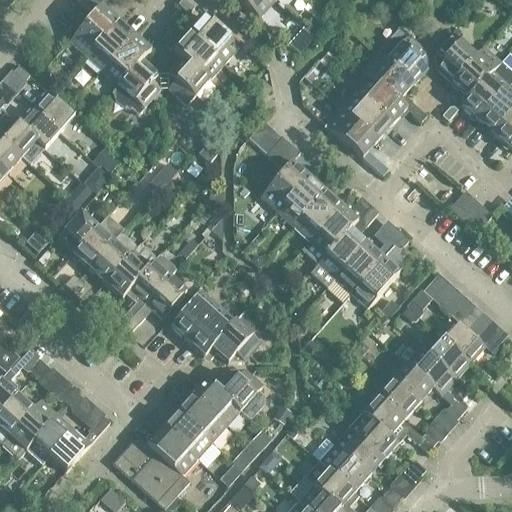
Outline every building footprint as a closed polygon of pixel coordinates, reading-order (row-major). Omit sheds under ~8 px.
[(11,6),(3,0),(0,0),(0,6),(6,12),(11,6)] [(100,8),(91,0),(74,0),(74,1),(92,17),(100,9),(100,8)] [(193,10),(182,1),(182,0),(176,6),(185,14),(189,14),(193,10)] [(273,3),(269,0),(234,0),(258,21),(273,3)] [(68,43),(70,45),(85,59),(117,24),(100,9),(92,17),(68,43)] [(317,36),(326,25),(315,16),(306,27),(317,36)] [(237,50),(202,19),(187,35),(222,67),(237,50)] [(117,24),(85,59),(101,73),(133,38),(117,24)] [(426,55),(407,38),(399,31),(376,56),(412,88),(426,71),(426,55)] [(222,67),(187,35),(172,52),(208,83),(222,67)] [(435,71),(452,85),(482,50),(474,58),(450,36),(434,54),(435,71)] [(133,38),(101,73),(117,87),(145,57),(149,53),(133,38)] [(482,50),(452,85),(468,99),(460,108),(461,108),(499,65),(482,50)] [(208,83),(172,52),(180,59),(166,75),(167,91),(185,108),(208,83)] [(333,59),(327,54),(318,64),(324,69),(333,59)] [(412,88),(376,56),(361,72),(405,111),(420,124),(426,118),(417,111),(403,98),(412,88)] [(157,76),(147,67),(142,62),(146,57),(145,57),(117,87),(111,95),(114,104),(125,114),(131,114),(136,119),(143,110),(158,92),(157,76)] [(511,76),(499,65),(461,108),(477,123),(511,83),(511,76)] [(25,81),(28,78),(18,67),(12,74),(21,82),(25,81)] [(312,70),(302,80),(312,89),(322,79),(312,70)] [(405,111),(361,72),(361,73),(370,81),(355,97),(390,128),(405,111)] [(493,137),(511,115),(511,83),(477,123),(493,137)] [(74,117),(47,93),(32,110),(59,134),(74,117)] [(390,128),(355,97),(341,113),(376,144),(390,128)] [(447,123),(457,112),(453,109),(449,109),(441,118),(447,123)] [(59,134),(32,110),(17,127),(44,151),(59,134)] [(376,144),(341,113),(326,129),(361,160),(376,144)] [(511,115),(493,137),(509,151),(511,148),(511,115)] [(44,151),(17,127),(9,119),(0,128),(0,140),(21,159),(35,144),(43,151),(44,151)] [(247,141),(255,149),(271,131),(263,123),(247,141)] [(255,149),(264,156),(280,139),(271,131),(255,149)] [(264,156),(273,165),(289,147),(280,139),(264,156)] [(21,159),(0,140),(0,170),(6,176),(21,159)] [(282,173),(290,164),(298,155),(289,147),(273,165),(282,173)] [(97,161),(113,171),(119,161),(103,151),(97,161)] [(276,214),(307,179),(290,164),(282,173),(259,199),(276,214)] [(374,165),(370,169),(381,179),(387,173),(378,165),(374,165)] [(100,172),(74,187),(82,201),(108,186),(100,172)] [(276,214),(275,214),(292,229),(323,194),(307,179),(276,214)] [(448,210),(457,218),(473,201),(464,193),(448,210)] [(323,194),(292,229),(308,243),(339,208),(323,194)] [(457,218),(466,227),(482,209),(473,201),(457,218)] [(339,208),(308,243),(309,244),(301,254),(316,267),(348,231),(355,223),(339,208)] [(365,227),(376,215),(369,209),(356,223),(361,228),(365,227)] [(492,217),(482,209),(466,227),(476,235),(492,217)] [(79,215),(55,242),(72,257),(96,230),(79,215)] [(88,271),(112,244),(122,233),(106,218),(96,230),(72,257),(88,271)] [(348,231),(316,267),(317,268),(309,277),(326,292),(335,282),(333,281),(364,246),(348,231)] [(391,248),(401,237),(395,232),(388,240),(388,245),(391,248)] [(112,244),(88,271),(104,286),(136,251),(120,237),(113,245),(112,244)] [(400,250),(407,242),(401,237),(391,248),(395,251),(400,250)] [(333,281),(335,282),(349,295),(380,260),(364,246),(333,281)] [(136,251),(104,286),(120,300),(155,262),(139,248),(136,251)] [(49,256),(45,252),(35,263),(41,269),(49,261),(49,256)] [(138,301),(126,315),(131,314),(134,318),(135,318),(145,307),(144,307),(168,280),(169,281),(176,273),(159,258),(155,262),(120,300),(121,301),(128,293),(138,301)] [(380,260),(349,295),(366,310),(397,275),(380,260)] [(422,293),(431,301),(447,283),(438,275),(422,293)] [(68,293),(78,282),(75,279),(70,279),(62,288),(68,293)] [(168,280),(144,307),(145,307),(135,318),(134,318),(124,329),(130,334),(138,324),(150,312),(161,322),(185,295),(169,281),(168,280)] [(74,298),(82,290),(82,286),(78,282),(68,293),(74,298)] [(431,301),(440,309),(456,291),(447,283),(431,301)] [(440,309),(449,317),(465,299),(456,291),(440,309)] [(169,329),(189,347),(220,311),(201,294),(169,329)] [(457,325),(458,325),(474,307),(465,299),(449,317),(457,325)] [(418,320),(422,316),(421,311),(413,304),(407,310),(418,320)] [(458,325),(467,334),(483,316),(474,307),(458,325)] [(101,322),(105,317),(110,311),(107,308),(102,308),(95,316),(101,322)] [(418,320),(407,310),(402,316),(410,323),(415,323),(418,320)] [(220,311),(189,347),(203,359),(210,351),(215,355),(240,328),(220,311)] [(118,323),(124,329),(134,318),(131,314),(126,315),(118,323)] [(25,316),(17,326),(35,342),(44,333),(25,316)] [(492,324),(483,316),(467,334),(476,342),(492,324)] [(248,319),(240,328),(215,355),(226,365),(243,365),(259,346),(249,337),(252,334),(248,319)] [(457,325),(442,342),(469,366),(484,349),(476,342),(467,334),(457,325)] [(442,342),(428,358),(454,382),(469,366),(442,342)] [(0,370),(3,373),(17,358),(6,348),(0,354),(0,370)] [(405,366),(460,416),(466,411),(457,403),(453,403),(452,402),(452,400),(445,393),(454,382),(428,358),(414,374),(405,366)] [(34,378),(44,367),(38,362),(31,370),(30,375),(34,378)] [(405,366),(390,383),(417,407),(431,392),(439,399),(448,407),(446,410),(445,414),(455,423),(460,416),(405,366)] [(42,381),(50,373),(44,367),(34,378),(38,382),(42,381)] [(0,415),(16,397),(14,395),(17,392),(16,389),(10,384),(15,378),(9,372),(0,381),(0,415)] [(262,390),(244,373),(228,374),(214,389),(205,382),(204,383),(239,415),(248,422),(251,423),(263,410),(264,400),(257,395),(262,390)] [(239,415),(204,383),(190,399),(225,430),(239,415)] [(390,383),(375,399),(402,423),(417,407),(390,383)] [(66,407),(76,396),(70,391),(62,400),(63,404),(66,407)] [(74,410),(82,402),(76,396),(66,407),(70,410),(74,410)] [(0,445),(1,447),(32,412),(16,397),(0,415),(0,445)] [(225,430),(190,399),(175,415),(210,446),(225,430)] [(375,399),(361,415),(388,439),(397,429),(426,455),(431,449),(420,439),(419,439),(402,424),(402,423),(375,399)] [(37,440),(56,418),(40,403),(32,412),(1,447),(15,460),(23,451),(25,453),(37,440)] [(210,446),(175,415),(161,431),(196,462),(210,446)] [(388,439),(361,415),(360,416),(361,417),(347,432),(382,463),(396,446),(388,439)] [(56,418),(25,453),(25,454),(33,445),(49,460),(73,433),(56,418)] [(73,433),(49,460),(66,475),(89,448),(99,437),(109,426),(103,420),(83,442),(73,433)] [(196,462),(161,431),(146,448),(154,455),(188,486),(181,479),(196,462)] [(382,463),(347,432),(333,448),(367,479),(382,463)] [(423,435),(420,439),(431,449),(437,443),(428,435),(423,435)] [(136,439),(136,440),(128,448),(146,464),(154,455),(146,448),(136,439)] [(146,464),(128,448),(120,457),(137,474),(146,464)] [(367,479),(333,448),(318,465),(326,471),(352,495),(367,479)] [(146,464),(137,474),(129,483),(161,511),(164,511),(188,486),(154,455),(146,464)] [(137,474),(120,457),(111,466),(129,483),(137,474)] [(425,473),(419,468),(413,463),(410,467),(410,471),(419,479),(425,473)] [(326,471),(311,488),(338,511),(352,495),(326,471)] [(219,485),(226,491),(233,484),(226,477),(219,485)] [(248,477),(233,504),(243,510),(258,483),(248,477)] [(338,511),(311,488),(310,489),(318,496),(305,511),(338,511)] [(101,503),(115,511),(118,511),(126,501),(109,490),(101,503)] [(396,505),(401,499),(392,492),(387,492),(385,495),(396,505)] [(396,505),(385,495),(381,499),(381,503),(390,511),(396,505)]
